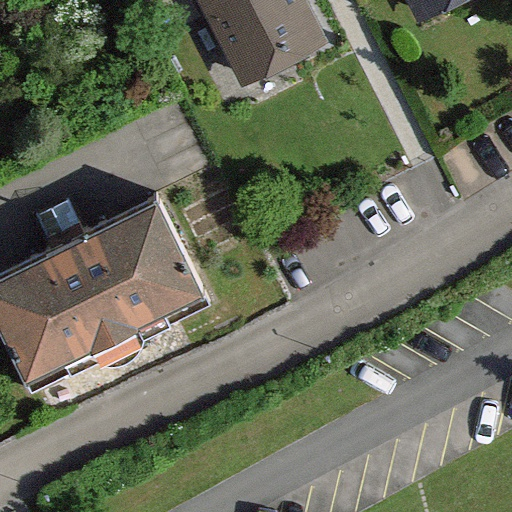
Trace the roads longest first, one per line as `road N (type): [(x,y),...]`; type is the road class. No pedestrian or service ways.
road 1 (residential): [(0,486),(406,281),(511,211)]
road 2 (residential): [(0,206),(171,121)]
